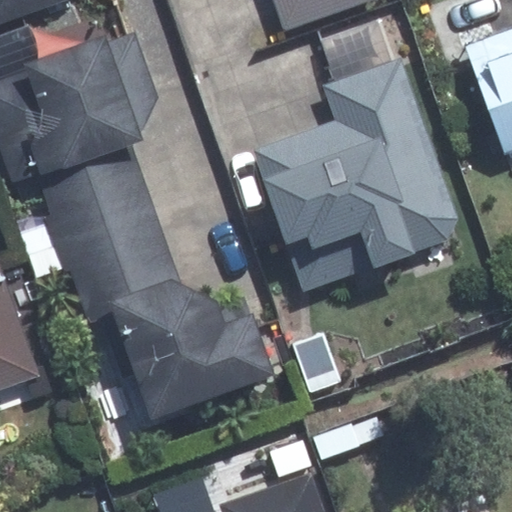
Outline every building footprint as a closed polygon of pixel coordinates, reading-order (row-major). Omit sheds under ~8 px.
[(0,0),(0,14),(42,0),(0,0)] [(280,0),(287,18),(333,0),(280,0)] [(511,25),(454,47),(493,153),(511,146),(511,25)] [(129,34),(0,79),(0,162),(2,170),(29,160),(55,236),(149,203),(117,112),(152,100),(129,34)] [(398,63),(332,87),(343,115),(339,125),(333,125),(262,149),(307,279),(444,231),(449,211),(398,63)] [(151,212),(57,245),(51,247),(59,271),(68,267),(85,316),(93,313),(115,373),(123,370),(134,404),(259,361),(242,311),(211,323),(208,311),(204,303),(178,290),(171,272),(151,212)] [(32,280),(59,271),(51,247),(24,257),(32,280)] [(0,383),(29,373),(0,292),(0,383)] [(336,383),(318,332),(285,343),(303,394),(336,383)] [(318,511),(302,465),(213,496),(217,511),(318,511)]
